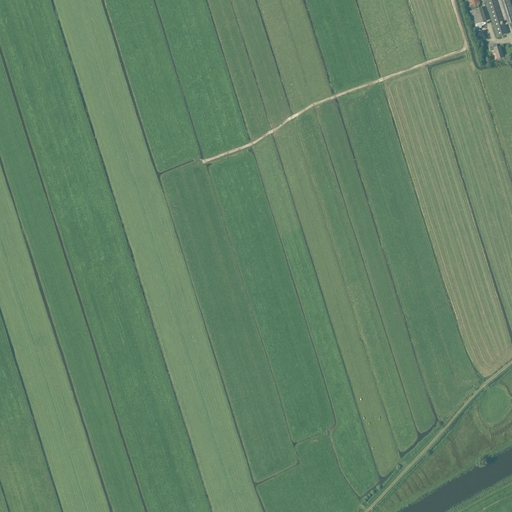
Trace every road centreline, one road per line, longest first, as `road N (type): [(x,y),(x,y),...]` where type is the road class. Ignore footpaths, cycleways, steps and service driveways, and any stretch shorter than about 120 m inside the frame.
road 1 (track): [(202,162),(250,144),(312,104),(466,47),(452,0)]
road 2 (track): [(365,511),(511,361)]
